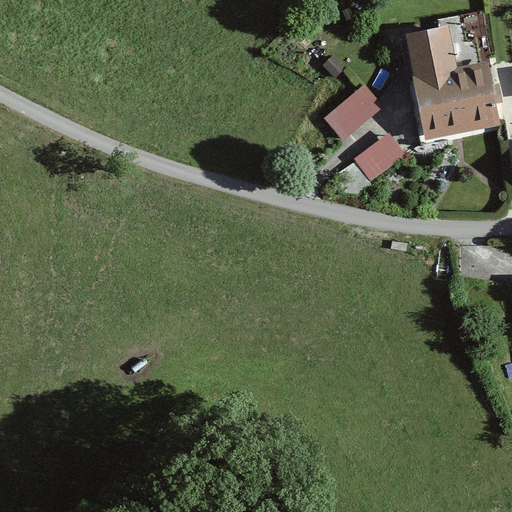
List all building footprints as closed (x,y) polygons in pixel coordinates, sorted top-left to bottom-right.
[(481,13),(406,24),(421,134),(496,124),(481,13)] [(334,56),(324,64),(334,75),(344,67),(334,56)] [(363,84),(324,115),(341,136),(380,105),(363,84)] [(388,134),(355,160),(372,181),(405,156),(388,134)] [(372,181),(355,160),(339,172),(340,194),(358,193),(373,184),(372,181)]
